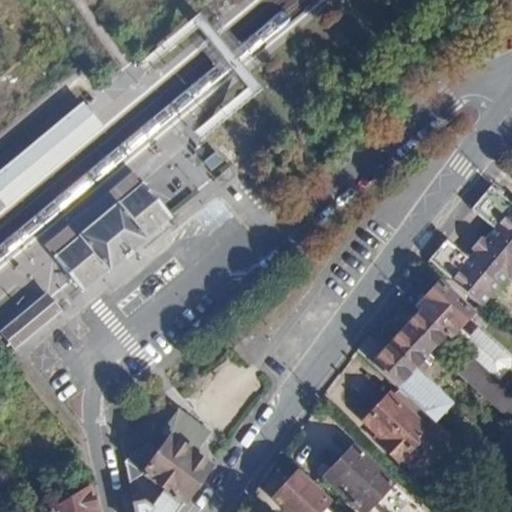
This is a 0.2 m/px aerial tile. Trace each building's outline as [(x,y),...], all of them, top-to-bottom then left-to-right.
[(81,102),(0,169),(0,201),(6,208),(103,128),(81,102)] [(101,220),(144,184),(134,172),(43,246),(54,258),(101,220)] [(247,182),(236,192),(257,213),(268,202),(247,182)] [(101,220),(54,258),(56,261),(82,292),(108,271),(109,273),(134,252),(148,240),(147,239),(172,218),(171,216),(146,186),(144,184),(101,220)] [(491,230),(482,241),(479,237),(469,250),(472,253),(467,261),(444,241),(428,261),(481,309),(508,280),(511,282),(511,204),(511,205),(488,187),(468,212),(491,230)] [(439,284),(418,309),(422,313),(446,335),(449,337),(470,312),(439,284)] [(36,297),(0,326),(0,334),(13,350),(61,310),(44,290),(36,297)] [(356,351),(380,373),(449,437),(469,455),(482,440),(418,380),(431,365),(425,359),(446,335),(422,313),(385,350),(369,335),(356,351)] [(456,366),(511,417),(511,392),(467,353),(456,366)] [(371,380),(347,408),(367,427),(362,432),(381,448),(409,417),(436,440),(438,439),(443,443),(449,437),(380,373),(373,382),(371,380)] [(179,408),(162,432),(169,438),(169,439),(194,455),(211,432),(179,408)] [(161,450),(144,474),(156,482),(183,502),(210,466),(194,455),(169,439),(161,450)] [(149,442),(124,460),(129,482),(144,474),(161,450),(149,442)] [(499,445),(481,466),(488,473),(506,452),(499,445)] [(354,446),(324,477),(361,511),(364,511),(366,511),(367,511),(379,511),(381,510),(400,490),(392,483),(354,446)] [(273,499),(286,511),(330,511),(324,506),(327,502),(296,473),(273,499)] [(134,507),(134,511),(175,511),(183,502),(156,482),(153,486),(159,490),(154,498),(157,500),(151,508),(143,503),(134,507)] [(44,511),(93,511),(88,485),(44,511)] [(423,511),(400,490),(381,510),(383,511),(423,511)]
